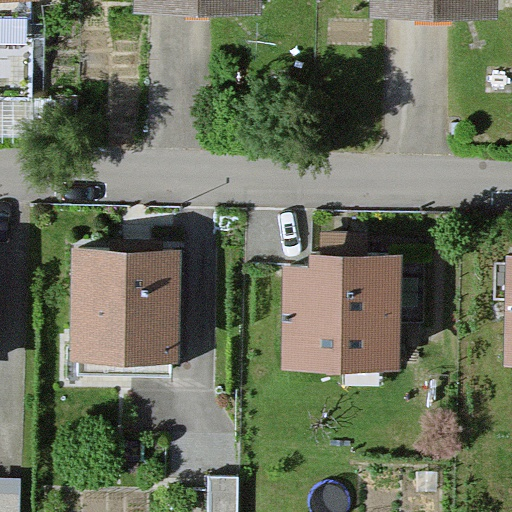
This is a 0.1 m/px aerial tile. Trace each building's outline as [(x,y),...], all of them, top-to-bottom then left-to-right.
[(44,0),(0,0),(0,36),(44,38),(44,0)] [(255,0),(125,0),(125,9),(255,12),(255,0)] [(500,0),(362,0),(362,16),(501,16),(500,0)] [(190,251),(86,251),(86,378),(190,378),(190,251)] [(413,269),(297,266),(294,399),(409,402),(413,269)]
